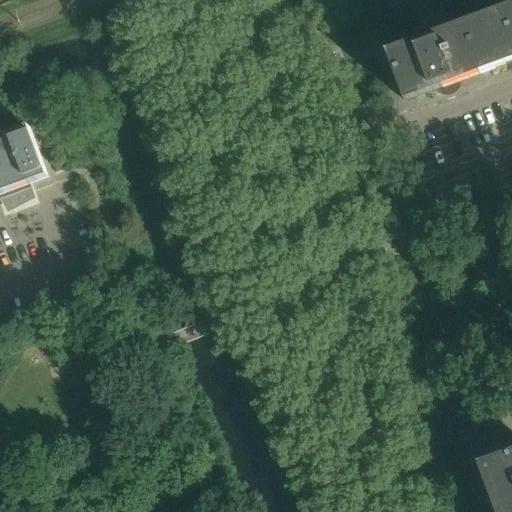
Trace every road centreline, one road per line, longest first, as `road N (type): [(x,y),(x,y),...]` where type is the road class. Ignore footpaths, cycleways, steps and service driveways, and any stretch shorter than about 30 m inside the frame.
road 1 (tertiary): [(190,0),(295,286),(394,511)]
road 2 (tertiary): [(402,511),(336,270),(236,0)]
